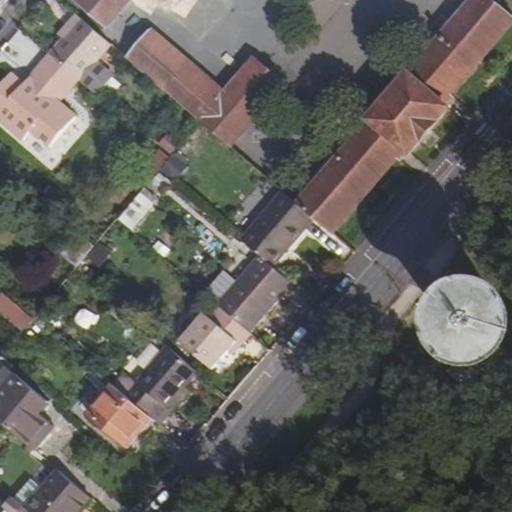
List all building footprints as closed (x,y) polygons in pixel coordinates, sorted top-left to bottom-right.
[(78,0),(110,26),(121,13),(106,0),(78,0)] [(106,0),(121,13),(131,0),(106,0)] [(318,220),(332,232),(405,148),(411,154),(451,108),(444,102),(511,22),(511,12),(497,0),(476,0),(301,206),(318,220)] [(75,33),(68,41),(53,58),(80,80),(83,84),(115,46),(80,16),(70,28),(75,33)] [(63,37),(68,41),(75,33),(70,28),(63,37)] [(153,29),(129,58),(204,122),(233,147),(248,131),(228,113),(220,122),(211,114),(229,94),(153,29)] [(51,56),(39,69),(68,94),(80,80),(53,58),(51,56)] [(228,113),(248,131),(286,85),(258,61),(229,94),(211,114),(220,122),(228,113)] [(68,94),(39,69),(31,78),(60,104),(68,94)] [(76,118),(60,104),(31,78),(24,86),(12,76),(0,89),(0,120),(25,142),(34,132),(51,148),(76,118)] [(153,181),(162,171),(172,160),(163,152),(144,173),(153,181)] [(121,219),(133,230),(155,204),(143,193),(121,219)] [(261,258),(273,269),(318,220),(301,206),(287,194),(243,243),(261,258)] [(88,260),(102,268),(112,250),(98,242),(88,260)] [(261,258),(219,305),(221,307),(252,334),(284,299),(288,302),(299,291),(273,269),(261,258)] [(0,312),(26,330),(36,315),(3,292),(0,295),(0,312)] [(501,317),(497,312),(493,308),(488,305),(482,304),(477,303),(471,303),(465,305),(460,308),(456,311),(452,316),(449,321),(448,326),(447,332),(448,338),(449,343),(452,348),(456,353),(461,357),(466,359),(472,361),(478,361),(484,360),(489,358),(494,355),(499,350),(502,345),(504,340),(505,334),(505,328),(503,322),(501,317)] [(239,344),(243,348),(254,336),(252,334),(221,307),(210,320),(206,316),(182,343),(213,372),(230,354),(239,344)] [(234,358),(243,348),(239,344),(230,354),(234,358)] [(128,375),(117,387),(154,419),(165,407),(173,414),(185,401),(178,396),(186,386),(198,373),(170,348),(138,384),(128,375)] [(4,355),(0,359),(0,381),(3,377),(0,374),(0,372),(10,361),(4,355)] [(0,390),(0,417),(36,449),(57,425),(42,412),(51,403),(16,372),(0,390)] [(140,434),(154,419),(117,387),(116,386),(91,415),(122,441),(133,428),(140,434)] [(178,396),(185,401),(193,392),(186,386),(178,396)] [(144,438),(158,422),(154,419),(140,434),(144,438)] [(129,447),(140,434),(133,428),(122,441),(129,447)] [(60,469),(27,505),(35,511),(81,511),(93,498),(60,469)]
